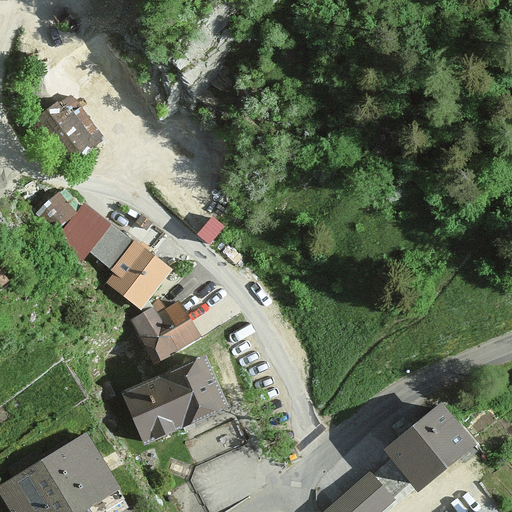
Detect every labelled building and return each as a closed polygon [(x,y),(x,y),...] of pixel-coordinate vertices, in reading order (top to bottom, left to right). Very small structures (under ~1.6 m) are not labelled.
[(78,94),(42,122),(75,176),(111,143),(78,94)] [(134,248),(87,207),(84,204),(78,211),(57,192),(35,217),(58,236),(54,241),(81,265),(90,254),(112,273),(134,248)] [(173,276),(134,248),(112,273),(103,285),(141,315),(173,276)] [(201,343),(178,303),(131,330),(154,370),(201,343)] [(230,418),(206,362),(120,399),(144,454),(230,418)] [(390,455),(427,503),(480,462),(443,414),(390,455)] [(5,496),(15,511),(128,511),(133,509),(90,442),(5,496)] [(329,511),(389,511),(397,505),(372,475),(329,511)]
